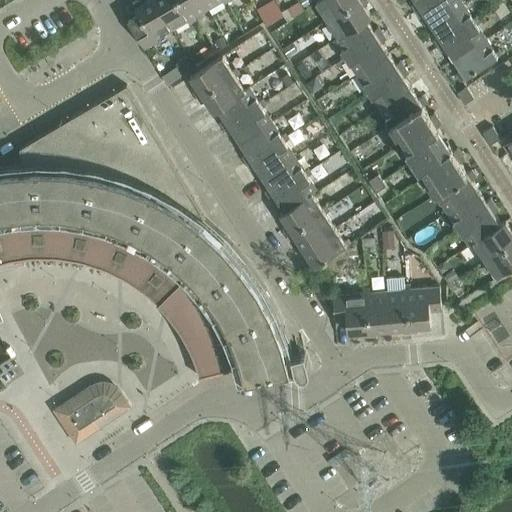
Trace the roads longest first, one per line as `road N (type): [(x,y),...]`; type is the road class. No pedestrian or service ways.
road 1 (residential): [(344,371),(131,49)]
road 2 (unclassified): [(40,511),(210,399),(300,396),(344,371)]
road 3 (residential): [(344,371),(374,357),(460,351),(497,404),(511,395)]
road 4 (residential): [(0,61),(27,106),(131,49)]
